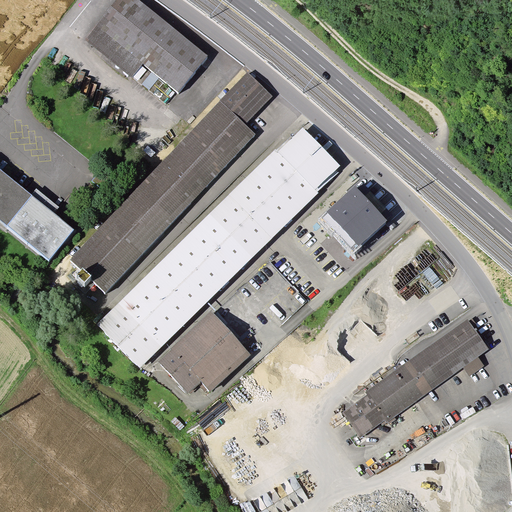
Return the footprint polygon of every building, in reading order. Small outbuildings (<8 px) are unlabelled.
[(209,60),(133,0),(114,0),(81,41),(129,80),(137,70),(175,99),(209,60)] [(270,97),(241,73),(65,261),(105,297),(255,137),(245,126),(270,97)] [(338,175),(299,132),(94,327),(135,370),(338,175)] [(75,234),(0,176),(0,224),(51,264),(75,234)] [(386,220),(355,187),(328,212),(358,245),(386,220)] [(250,355),(211,313),(158,363),(187,395),(200,382),(210,392),(250,355)] [(488,349),(464,321),(361,394),(364,398),(338,414),(356,438),(382,421),(385,423),(488,349)]
